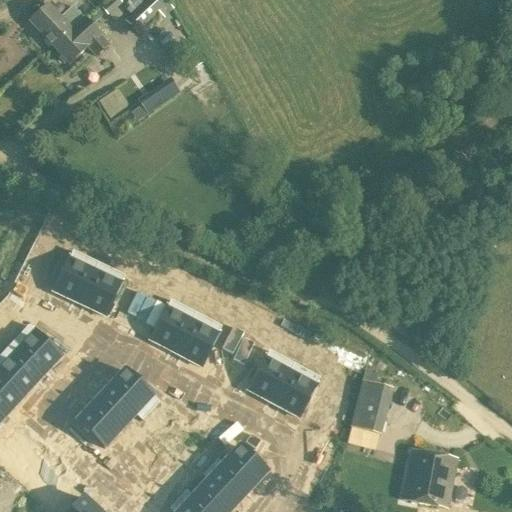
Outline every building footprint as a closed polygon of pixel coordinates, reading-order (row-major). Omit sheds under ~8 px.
[(111,0),(100,10),(107,17),(121,4),(117,0),(111,0)] [(124,23),(135,35),(158,14),(163,20),(173,10),(163,0),(129,0),(126,4),(132,11),(129,14),(131,16),(124,23)] [(48,5),(29,22),(54,48),(84,19),(73,8),(61,19),(48,5)] [(109,46),(100,37),(84,19),(54,48),(69,65),(86,49),(95,59),(109,46)] [(190,71),(202,64),(191,47),(177,55),(180,59),(182,58),(190,71)] [(117,92),(99,104),(109,120),(127,109),(127,106),(120,95),(117,92)] [(138,124),(162,107),(152,93),(138,102),(142,108),(131,115),(138,124)] [(68,261),(65,268),(52,294),(78,306),(97,266),(71,254),(68,261)] [(65,268),(68,261),(57,255),(53,263),(65,268)] [(97,266),(78,306),(104,319),(116,293),(120,286),(123,278),(97,266)] [(120,286),(116,293),(127,298),(131,291),(120,286)] [(165,311),(162,318),(149,343),(175,356),(195,316),(169,303),(165,311)] [(162,318),(165,311),(155,305),(151,313),(162,318)] [(221,329),(195,316),(175,356),(200,369),(213,343),(217,336),(221,329)] [(27,328),(8,349),(41,379),(60,359),(27,328)] [(228,341),(217,336),(213,343),(225,349),(228,341)] [(41,379),(8,349),(0,357),(0,379),(22,400),(41,379)] [(264,361),(260,368),(247,392),(273,406),(294,366),(268,353),(264,361)] [(260,368),(264,361),(253,356),(249,363),(260,368)] [(319,380),(294,366),(273,406),(298,419),(312,393),(315,386),(319,380)] [(107,390),(135,416),(149,402),(151,399),(123,373),(121,375),(107,390)] [(0,379),(0,417),(3,420),(22,400),(0,379)] [(362,383),(350,429),(380,436),(391,390),(362,383)] [(327,392),(315,386),(312,393),(323,399),(327,392)] [(135,416),(107,390),(91,407),(120,433),(135,416)] [(120,433),(91,407),(75,424),(104,451),(120,433)] [(184,429),(178,424),(170,433),(176,438),(184,429)] [(204,431),(198,426),(190,435),(196,440),(204,431)] [(187,449),(196,440),(190,435),(182,444),(187,449)] [(236,451),(222,466),(250,492),(264,477),(266,475),(238,448),(236,451)] [(155,466),(163,457),(157,452),(149,461),(155,466)] [(411,452),(401,501),(446,510),(456,461),(411,452)] [(169,463),(163,457),(155,466),(161,472),(169,463)] [(155,466),(149,461),(141,470),(147,475),(155,466)] [(153,481),(161,472),(155,466),(147,475),(153,481)] [(250,492),(222,466),(206,482),(234,509),(250,492)] [(206,482),(191,499),(204,511),(231,511),(234,509),(206,482)] [(97,511),(83,499),(70,511),(97,511)] [(204,511),(191,499),(178,511),(204,511)]
